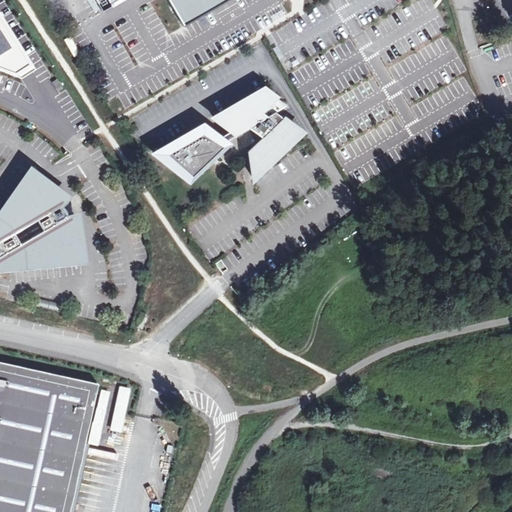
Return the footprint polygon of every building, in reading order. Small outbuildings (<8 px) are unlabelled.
[(173,0),(184,18),(215,0),(173,0)] [(0,7),(0,74),(20,80),(28,75),(36,71),(0,7)] [(506,38),(498,41),(500,46),(508,43),(506,38)] [(57,92),(63,88),(57,78),(51,83),(57,92)] [(261,138),(249,150),(252,177),(301,131),(274,114),(285,107),(264,89),(214,118),(236,135),(248,128),(261,138)] [(201,123),(150,152),(188,182),(228,141),(201,123)] [(74,215),(67,217),(64,209),(61,206),(66,201),(30,174),(0,214),(0,269),(80,259),(74,215)] [(145,314),(139,313),(136,327),(142,329),(145,314)] [(0,511),(66,511),(94,383),(0,362),(0,511)] [(108,429),(119,432),(130,388),(119,386),(108,429)] [(98,400),(105,402),(108,391),(100,390),(98,400)]
